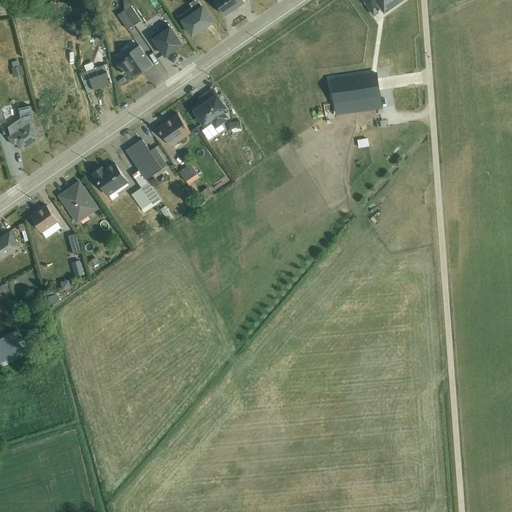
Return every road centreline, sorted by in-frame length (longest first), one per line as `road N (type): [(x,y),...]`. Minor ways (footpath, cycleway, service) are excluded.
road 1 (unclassified): [(461,511),(424,0)]
road 2 (tertiary): [(0,203),(293,0)]
